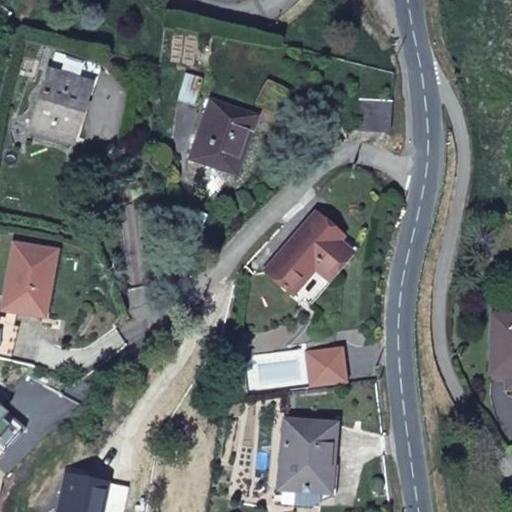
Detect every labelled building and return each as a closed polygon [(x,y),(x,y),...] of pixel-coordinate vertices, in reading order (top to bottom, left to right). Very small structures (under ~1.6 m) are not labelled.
[(89,86),(47,72),(28,131),(71,144),(89,86)] [(192,105),(200,78),(186,74),(178,100),(192,105)] [(388,133),(389,129),(391,102),(358,100),(357,131),(388,133)] [(256,116),(210,101),(189,160),(235,177),(256,116)] [(339,239),(314,218),(266,273),(292,294),(314,269),(327,279),(348,255),(335,244),(339,239)] [(51,254),(12,247),(2,310),(42,318),(45,298),(43,298),(51,254)] [(511,308),(482,308),(482,368),(511,367),(511,308)] [(0,325),(0,361),(1,362),(10,365),(19,331),(0,325)] [(0,451),(28,423),(2,397),(0,399),(0,451)] [(334,426),(283,422),(278,488),(281,488),(280,504),(310,506),(311,490),(328,492),(334,426)] [(99,511),(106,484),(65,475),(56,511),(99,511)]
